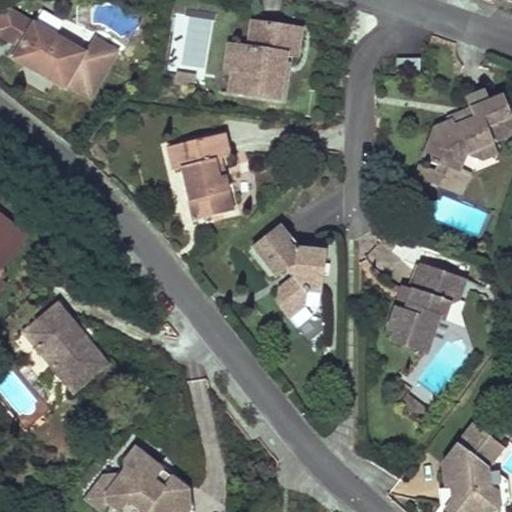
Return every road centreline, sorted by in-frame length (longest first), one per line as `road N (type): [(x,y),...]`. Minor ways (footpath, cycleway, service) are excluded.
road 1 (residential): [(0,108),(86,176),(272,401),(385,511)]
road 2 (residential): [(407,4),(365,57),(352,206)]
